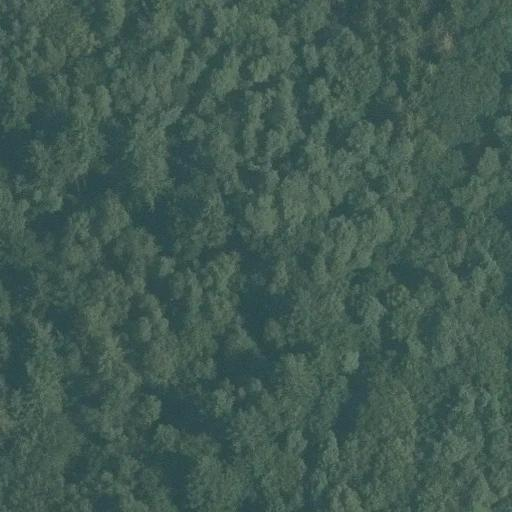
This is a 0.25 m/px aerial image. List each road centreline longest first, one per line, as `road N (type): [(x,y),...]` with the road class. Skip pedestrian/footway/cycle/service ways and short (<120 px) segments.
road 1 (track): [(407,278),(260,264),(215,244),(127,140),(46,0)]
road 2 (track): [(425,222),(336,511)]
road 3 (track): [(425,222),(318,0)]
road 4 (track): [(498,0),(425,222)]
